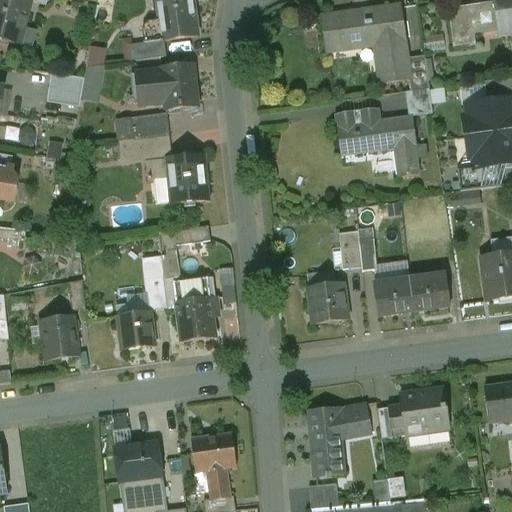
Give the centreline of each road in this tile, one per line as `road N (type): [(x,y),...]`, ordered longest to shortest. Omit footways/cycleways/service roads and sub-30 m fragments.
road 1 (residential): [(240,0),(229,68),(267,382)]
road 2 (residential): [(0,418),(267,382)]
road 3 (residential): [(267,382),(511,346)]
road 4 (residential): [(278,511),(267,382)]
